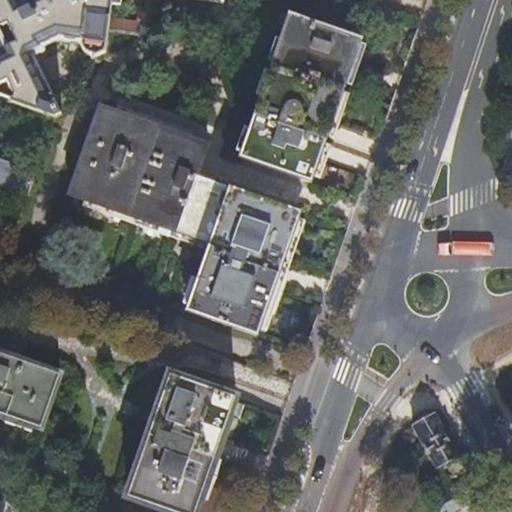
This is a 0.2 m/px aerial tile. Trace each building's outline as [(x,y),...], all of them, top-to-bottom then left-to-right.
[(85,50),(87,52),(89,53),(92,53),(92,56),(105,50),(108,30),(111,0),(0,0),(0,95),(57,115),(62,117),(64,116),(53,95),(34,56),(43,52),(47,53),(48,54),(61,48),(81,42),(81,44),(82,46),(82,47),(83,49),(85,50)] [(111,0),(108,30),(117,31),(121,2),(119,1),(118,0),(111,0)] [(290,15),(272,65),(345,87),(354,60),(361,41),(290,15)] [(345,87),(272,65),(254,116),(277,125),(279,124),(326,141),(337,110),(345,87)] [(102,105),(70,193),(210,244),(187,310),(257,335),(277,278),(301,212),(198,175),(209,144),(102,105)] [(277,125),(254,116),(240,156),(262,164),(263,165),(311,181),(319,161),(326,141),(279,124),(277,125)] [(0,160),(0,184),(28,195),(42,157),(27,164),(2,155),(0,160)] [(0,239),(8,216),(0,212),(0,239)] [(0,412),(42,427),(61,374),(7,355),(0,352),(0,412)] [(205,501),(207,495),(219,461),(234,417),(230,415),(236,396),(169,373),(127,495),(173,511),(196,511),(201,500),(205,501)] [(457,458),(432,414),(412,426),(436,470),(457,458)] [(469,479),(438,496),(446,511),(459,511),(481,500),(469,479)]
